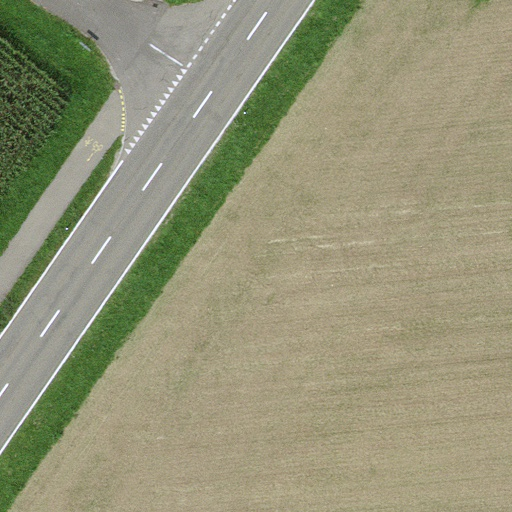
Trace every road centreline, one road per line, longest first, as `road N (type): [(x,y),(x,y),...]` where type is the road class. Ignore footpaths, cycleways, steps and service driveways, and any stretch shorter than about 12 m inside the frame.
road 1 (primary): [(0,402),(217,88)]
road 2 (tertiary): [(77,0),(217,88)]
